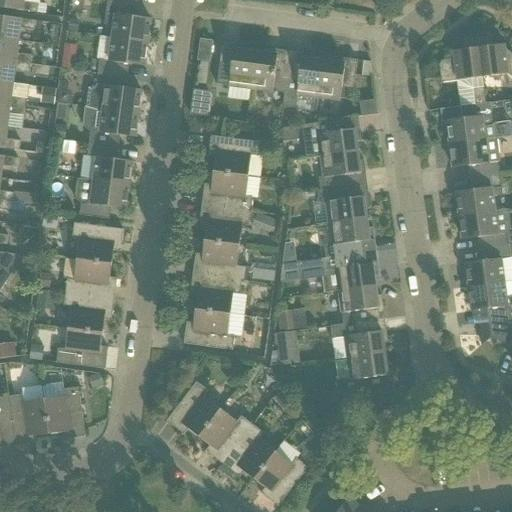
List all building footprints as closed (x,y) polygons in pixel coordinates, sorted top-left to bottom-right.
[(24,0),(0,0),(0,8),(24,12),(24,11),(37,13),(38,4),(24,2),(24,0)] [(114,26),(112,38),(148,43),(151,20),(131,17),(133,5),(107,1),(106,14),(105,25),(114,26)] [(0,38),(18,41),(20,29),(34,31),(35,22),(0,16),(0,38)] [(79,21),(69,20),(68,32),(77,33),(79,21)] [(18,41),(0,38),(0,59),(29,64),(30,55),(17,53),(18,41)] [(100,60),(98,73),(123,76),(125,64),(145,66),(148,43),(112,38),(109,61),(100,60)] [(511,77),(511,53),(503,47),(505,45),(504,44),(502,47),(501,45),(493,46),(492,38),(478,40),(483,78),(493,77),(499,81),(504,75),(508,75),(511,77)] [(212,41),(200,40),(198,61),(210,62),(212,41)] [(441,83),(483,78),(478,40),(463,42),(464,50),(453,52),(454,60),(442,61),(439,65),(441,83)] [(65,42),(62,65),(74,67),(77,44),(65,42)] [(217,84),(249,88),(253,52),(246,51),(247,46),(234,45),(234,50),(222,48),(217,84)] [(284,79),(288,56),(278,55),(278,50),(266,49),(265,54),(253,52),(249,88),(284,93),(284,79)] [(297,95),(317,98),(321,61),(313,60),(314,55),(302,53),(301,58),(288,56),(284,79),(284,93),(283,104),(296,105),(297,95)] [(333,62),(321,61),(317,98),(339,100),(340,88),(354,90),(357,65),(345,64),(346,59),(334,58),(333,62)] [(0,81),(13,83),(15,71),(28,73),(29,64),(0,59),(0,81)] [(122,88),(123,76),(98,73),(96,85),(88,89),(86,107),(139,114),(142,91),(122,88)] [(11,97),(13,83),(0,81),(0,103),(24,107),(25,98),(11,97)] [(69,83),(59,81),(56,104),(58,104),(68,106),(72,106),(74,97),(71,97),(72,92),(68,91),(69,83)] [(475,105),(486,104),(484,88),(473,89),(475,105)] [(43,89),(41,103),(54,105),(56,90),(43,89)] [(192,113),(209,115),(211,91),(195,89),(192,113)] [(23,115),(24,107),(0,103),(0,124),(8,126),(9,114),(23,115)] [(446,122),(450,145),(497,139),(495,125),(493,125),(490,103),(486,104),(475,105),(460,107),(462,120),(446,122)] [(139,114),(86,107),(85,107),(82,127),(90,134),(89,144),(114,148),(115,147),(118,148),(120,136),(135,138),(139,114)] [(306,159),(322,157),(358,152),(357,142),(361,141),(360,129),(355,130),(354,118),(329,121),(330,123),(302,127),(306,159)] [(6,139),(8,126),(0,124),(0,148),(5,149),(5,148),(18,150),(19,141),(6,139)] [(56,125),(54,140),(65,141),(67,126),(56,125)] [(215,159),(214,172),(249,176),(251,156),(258,157),(260,142),(211,136),(208,158),(215,159)] [(500,162),(497,139),(450,145),(453,168),(472,166),(474,178),(500,175),(498,162),(500,162)] [(35,152),(45,154),(46,144),(36,143),(35,152)] [(89,144),(87,155),(87,157),(97,158),(94,181),(82,180),(94,181),(129,186),(132,162),(113,160),(114,148),(89,144)] [(359,162),(358,152),(322,157),(324,177),(319,178),(320,191),(317,191),(317,192),(338,188),(362,186),(361,174),(366,173),(364,161),(359,162)] [(15,180),(17,168),(18,159),(3,157),(4,157),(0,156),(0,179),(1,179),(15,180)] [(205,185),(202,206),(251,212),(253,198),(246,197),(249,176),(214,172),(212,186),(205,185)] [(456,193),(459,217),(495,211),(493,197),(502,196),(501,187),(500,175),(474,178),(476,190),(456,193)] [(0,191),(0,186),(1,179),(0,179),(0,201),(12,203),(13,193),(0,191)] [(126,209),(129,186),(94,181),(82,180),(78,179),(76,199),(81,205),(80,216),(109,220),(111,207),(126,209)] [(328,205),(331,224),(367,219),(365,209),(370,209),(369,196),(364,197),(362,186),(338,188),(317,192),(318,196),(316,203),(328,205)] [(0,209),(20,212),(21,204),(12,203),(0,201),(0,209)] [(206,228),(205,241),(240,246),(242,225),(249,226),(251,212),(202,206),(199,227),(206,228)] [(482,237),(484,250),(511,245),(511,229),(511,230),(509,210),(495,211),(459,217),(462,240),(482,237)] [(260,213),(254,230),(272,237),(278,219),(260,213)] [(44,214),(42,228),(56,230),(58,218),(50,217),(50,214),(44,214)] [(326,258),(371,253),(370,241),(375,241),(373,228),(368,229),(367,219),(331,224),(334,244),(324,246),(326,258)] [(121,252),(124,230),(74,224),(73,239),(80,239),(77,260),(112,264),(114,251),(121,252)] [(237,266),(240,246),(205,241),(203,255),(196,254),(193,275),(242,282),(244,267),(237,266)] [(466,264),(469,288),(504,283),(501,260),(511,259),(511,258),(511,245),(484,250),(485,262),(466,264)] [(0,291),(12,273),(13,267),(15,255),(0,252),(0,291)] [(378,264),(376,252),(371,253),(326,258),(298,262),(301,280),(323,277),(324,293),(339,291),(376,286),(375,277),(379,276),(378,264)] [(34,271),(35,258),(22,257),(21,270),(34,271)] [(77,260),(77,261),(74,280),(67,280),(65,294),(115,300),(117,279),(110,278),(112,264),(77,260)] [(265,271),(263,281),(274,283),(275,273),(265,271)] [(40,274),(38,289),(49,290),(51,275),(40,274)] [(197,297),(195,311),(230,315),(233,294),(240,295),(242,282),(193,275),(190,296),(197,297)] [(495,336),(511,322),(511,296),(506,298),(504,283),(469,288),(472,311),(492,308),(495,336)] [(355,322),(380,319),(379,309),(384,308),(382,296),(377,296),(376,286),(339,291),(344,324),(355,322)] [(36,303),(56,306),(57,293),(38,290),(36,303)] [(115,300),(65,294),(64,308),(71,309),(68,330),(103,334),(105,320),(112,321),(115,300)] [(228,335),(230,315),(195,311),(194,324),(187,323),(184,345),(233,351),(235,336),(228,335)] [(280,332),(294,330),(292,312),(277,314),(280,332)] [(346,359),(349,358),(385,354),(384,344),(388,343),(387,331),(382,332),(380,319),(355,322),(344,324),(344,325),(331,327),(333,340),(344,338),(346,359)] [(511,322),(495,336),(511,342),(511,322)] [(101,347),(103,334),(68,330),(65,350),(58,349),(56,364),(106,370),(108,348),(101,347)] [(294,333),(290,333),(273,336),(275,352),(272,353),(270,367),(277,366),(278,368),(299,365),(294,333)] [(0,345),(0,359),(16,357),(14,344),(0,345)] [(43,348),(31,347),(29,360),(41,362),(43,348)] [(335,383),(336,395),(389,388),(388,376),(393,375),(391,363),(386,364),(385,354),(349,358),(346,359),(349,381),(335,383)] [(238,380),(245,371),(234,363),(227,371),(238,380)] [(293,368),(281,370),(282,382),(295,381),(293,368)] [(89,379),(93,390),(104,385),(100,375),(100,374),(98,375),(89,379)] [(199,437),(220,410),(204,397),(209,391),(197,383),(167,422),(184,435),(188,429),(199,437)] [(64,440),(85,437),(79,388),(64,390),(65,397),(45,400),(50,435),(63,433),(64,440)] [(291,400),(283,391),(274,400),(283,410),(291,403),(292,402),(291,400)] [(9,397),(16,446),(37,444),(36,437),(50,435),(45,400),(24,403),(23,396),(9,397)] [(0,448),(16,446),(9,397),(0,398),(0,448)] [(222,465),(253,425),(242,417),(237,422),(220,410),(199,437),(210,446),(206,452),(222,465)] [(255,480),(276,452),(259,439),(264,434),(253,425),(222,465),(239,478),(244,472),(255,480)] [(314,459),(326,450),(321,444),(310,453),(314,459)] [(278,507),(309,468),(297,459),(292,465),(276,452),(255,480),(265,488),(261,494),(278,507)] [(337,511),(364,511),(348,499),(337,511)]
